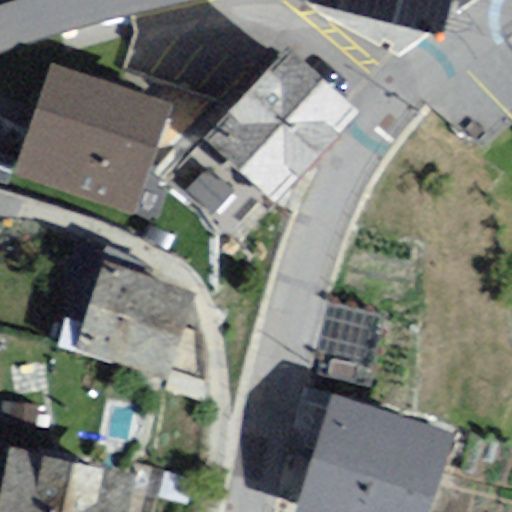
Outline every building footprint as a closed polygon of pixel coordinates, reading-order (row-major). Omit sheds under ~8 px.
[(338,0),(337,5),(441,32),(448,0),(338,0)] [(289,41),(207,137),(278,198),(360,103),(289,41)] [(47,61),(11,167),(138,209),(174,104),(47,61)] [(195,288),(94,260),(70,346),(171,375),(195,288)] [(439,511),(464,437),(335,395),(296,511),(439,511)] [(11,452),(0,501),(0,511),(136,511),(143,481),(11,452)]
